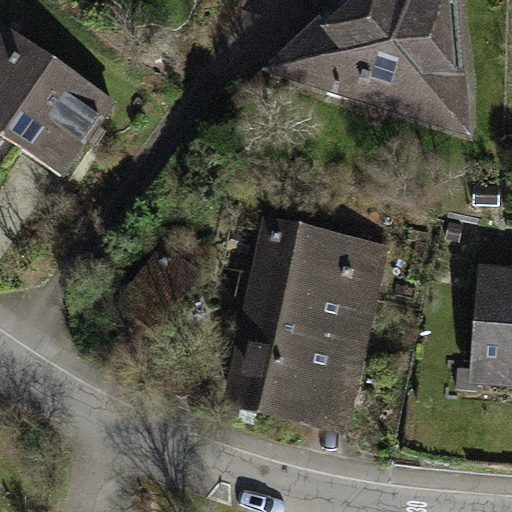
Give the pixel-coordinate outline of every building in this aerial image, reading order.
[(328,0),(318,10),(324,17),(279,59),(318,71),(313,46),(362,0),(328,0)] [(444,0),(362,0),(313,46),(318,71),(319,75),(427,109),(452,91),(444,0)] [(113,102),(0,24),(0,120),(20,134),(13,144),(61,177),(113,102)] [(279,236),(272,234),(234,406),(312,423),(324,367),(356,374),(379,273),(346,266),(350,251),(323,245),(325,236),(281,226),(279,236)] [(195,277),(166,256),(130,305),(159,326),(195,277)] [(511,276),(482,275),(475,366),(511,368),(511,276)]
